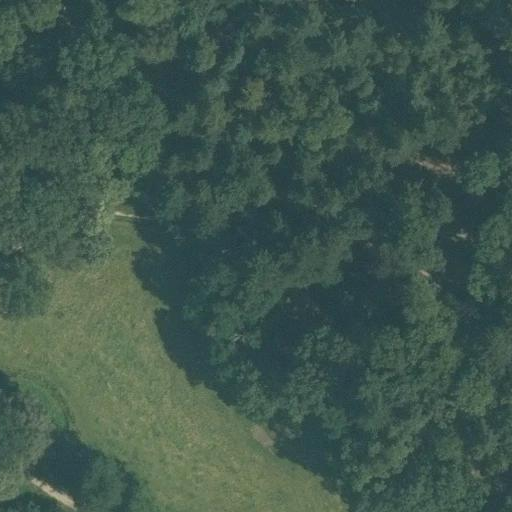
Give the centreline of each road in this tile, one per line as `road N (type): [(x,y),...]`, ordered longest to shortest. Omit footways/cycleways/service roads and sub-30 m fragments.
road 1 (track): [(511,499),(424,395),(331,318),(135,203)]
road 2 (track): [(511,253),(292,201),(184,196),(135,203)]
road 3 (track): [(135,203),(54,0)]
road 4 (track): [(135,203),(78,217),(0,255)]
